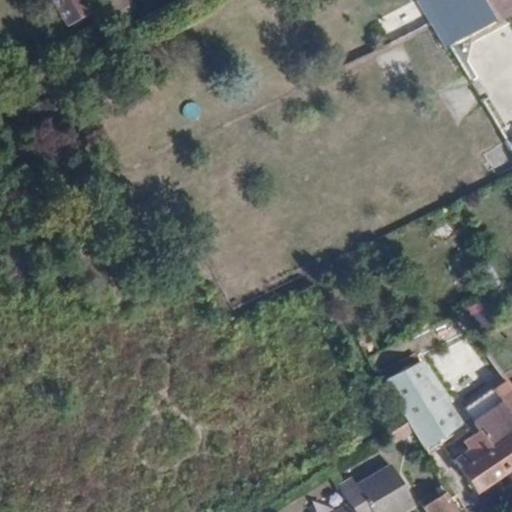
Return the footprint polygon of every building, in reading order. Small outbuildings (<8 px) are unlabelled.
[(68,24),(90,11),(84,0),(48,0),(63,26),(68,24)] [(133,20),(121,0),(105,0),(97,5),(112,32),(133,20)] [(433,24),(419,0),(377,21),(388,45),(428,27),(433,24)] [(478,0),(418,0),(419,0),(433,24),(428,27),(441,50),(445,48),(491,24),(478,0)] [(478,0),(491,24),(507,16),(511,12),(511,3),(510,0),(478,0)] [(93,15),(90,11),(68,24),(71,28),(93,15)] [(511,141),(503,146),(511,161),(511,141)] [(511,233),(502,239),(511,257),(511,233)] [(485,353),(452,373),(464,392),(497,372),(485,353)] [(380,384),(406,424),(412,433),(422,450),(460,425),(418,365),(380,384)] [(466,421),(502,474),(511,467),(511,396),(503,384),(461,413),(466,421)] [(502,474),(466,421),(463,424),(471,436),(461,443),(467,451),(451,462),(457,470),(455,472),(460,480),(462,478),(472,493),(502,474)] [(412,433),(406,424),(386,437),(392,446),(412,433)] [(344,504),(343,505),(346,511),(401,511),(411,507),(387,467),(353,488),(349,482),(336,491),(344,504)] [(454,511),(443,494),(420,508),(422,511),(454,511)]
